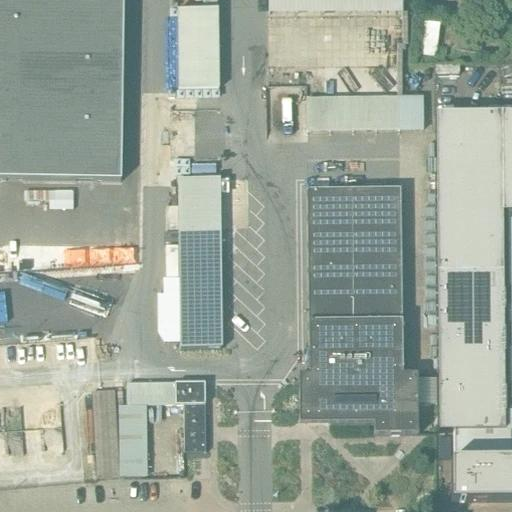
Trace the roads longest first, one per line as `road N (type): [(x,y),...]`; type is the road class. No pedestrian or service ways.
road 1 (unknown): [(154,0),(144,219),(152,342),(163,350)]
road 2 (unknown): [(264,144),(272,135),(386,134),(396,151),(401,328)]
road 3 (unknown): [(163,350),(199,367),(248,374),(264,144)]
road 4 (unknown): [(264,144),(241,0)]
